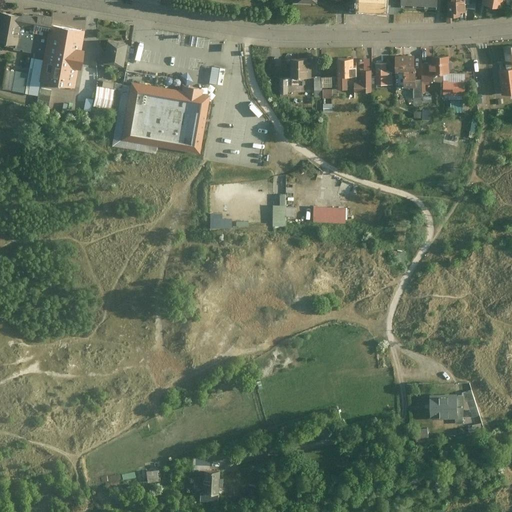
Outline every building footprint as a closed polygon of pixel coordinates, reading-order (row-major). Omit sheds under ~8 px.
[(360,0),(360,9),(386,10),(386,0),(360,0)] [(394,0),(386,0),(386,10),(386,14),(394,14),(394,0)] [(447,1),(448,23),(452,23),(452,17),(459,17),(459,12),(467,12),(466,2),(466,0),(449,0),(449,1),(447,1)] [(0,11),(0,43),(13,46),(12,48),(18,49),(19,47),(22,48),(23,50),(26,50),(27,48),(28,49),(29,51),(32,51),(33,50),(45,51),(50,24),(51,17),(32,14),(32,15),(22,13),(20,14),(0,11)] [(80,49),(83,30),(50,24),(45,51),(43,59),(40,80),(43,81),(73,86),(77,67),(80,67),(83,50),(80,49)] [(102,62),(122,65),(123,61),(127,61),(130,46),(126,45),(127,42),(107,39),(102,62)] [(511,44),(503,46),(505,64),(511,62),(511,44)] [(422,80),(423,98),(428,97),(428,89),(431,89),(431,85),(433,85),(433,77),(439,77),(449,77),(449,56),(432,56),(432,68),(427,68),(427,67),(422,67),(422,80)] [(40,80),(43,59),(31,57),(29,72),(25,92),(37,94),(39,87),(40,80)] [(353,57),(337,58),(337,89),(349,88),(349,76),(357,76),(357,66),(353,66),(353,57)] [(403,71),(416,71),(416,58),(394,57),(394,71),(403,71)] [(308,59),(290,59),(290,79),(291,79),(312,78),(312,64),(308,64),(308,59)] [(386,63),(375,63),(375,86),(395,86),(395,72),(386,71),(386,63)] [(511,67),(500,70),(503,95),(511,93),(511,67)] [(2,88),(25,92),(29,72),(6,68),(2,88)] [(371,69),(361,69),(362,83),(355,83),(355,92),(372,91),(371,69)] [(416,71),(403,71),(403,87),(416,87),(416,80),(416,71)] [(464,82),(467,81),(468,72),(451,72),(451,82),(464,82)] [(322,88),(321,78),(313,78),(314,91),(322,91),(322,88)] [(332,78),(321,78),(322,88),(332,88),(332,78)] [(291,79),(280,79),(280,95),(291,95),(291,79)] [(183,91),(132,82),(121,144),(202,158),(213,96),(183,91)] [(451,82),(442,82),(443,97),(464,96),(464,82),(451,82)] [(51,89),(42,88),(39,87),(36,105),(48,107),(51,89)] [(332,90),(322,90),(323,98),(332,98),(332,90)] [(465,111),(465,101),(454,101),(454,111),(465,111)] [(332,104),(323,104),(323,114),(332,114),(332,104)] [(285,207),(273,207),(274,227),(285,227),(285,216),(285,208),(285,207)] [(295,208),(285,208),(285,216),(295,216),(295,208)] [(346,208),(314,208),(313,224),(346,224),(346,208)] [(233,218),(219,218),(219,213),(212,213),(212,227),(233,227),(233,218)] [(470,391),(461,394),(469,418),(478,415),(470,391)] [(459,396),(429,396),(429,419),(459,419),(459,396)] [(319,435),(316,435),(318,445),(334,442),(333,432),(325,434),(324,428),(318,429),(319,435)] [(430,428),(417,429),(418,440),(430,439),(430,428)] [(222,471),(199,470),(198,478),(206,478),(204,498),(220,499),(222,471)] [(162,471),(149,471),(150,483),(163,483),(162,471)]
